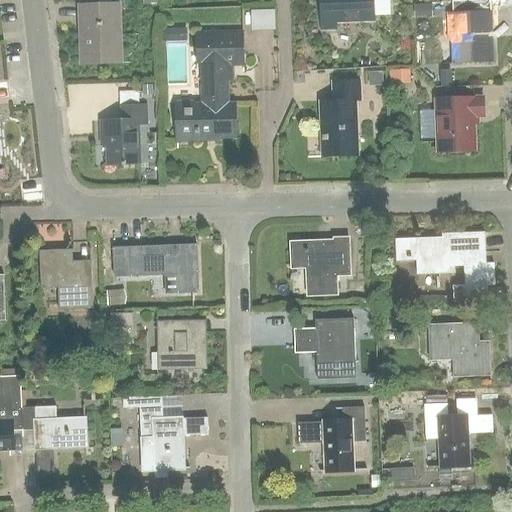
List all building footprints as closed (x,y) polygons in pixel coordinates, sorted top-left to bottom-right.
[(320,0),(322,31),(337,30),(336,22),(357,21),(357,22),(374,21),(373,0),(320,0)] [(453,15),(448,15),(449,35),(458,35),(459,65),(493,63),(491,13),(490,1),(453,3),(453,15)] [(82,66),(123,65),(120,4),(80,6),(82,66)] [(432,5),(414,6),(414,17),(432,17),(432,5)] [(161,29),(162,43),(187,42),(186,28),(161,29)] [(243,32),(223,33),(195,34),(196,65),(201,65),(203,110),(176,110),(177,140),(236,138),(235,108),(229,108),(227,81),(231,81),(231,63),(243,63),(243,32)] [(389,71),(390,86),(411,85),(410,70),(389,71)] [(452,86),(451,71),(440,71),(441,87),(452,86)] [(355,102),(361,102),(360,82),(332,83),(333,102),(320,102),(323,158),(358,156),(355,102)] [(152,96),(152,86),(142,86),(143,96),(152,96)] [(473,118),(484,117),(483,100),(477,100),(476,98),(435,100),(438,154),(475,153),(473,118)] [(137,127),(146,126),(145,106),(120,108),(121,121),(100,122),(101,139),(107,139),(108,166),(139,165),(137,127)] [(396,262),(417,261),(417,277),(455,275),(455,268),(464,268),(464,286),(453,286),(453,302),(488,301),(487,286),(495,286),(494,264),(487,264),(485,233),(442,235),(442,238),(395,240),(396,262)] [(337,277),(351,276),(349,239),(334,240),(334,243),(291,244),(292,269),(305,269),(307,297),(337,296),(337,277)] [(114,278),(176,276),(177,294),(198,294),(196,245),(113,250),(114,278)] [(93,311),(90,261),(73,261),(72,251),(38,253),(39,290),(57,289),(59,312),(93,311)] [(110,329),(134,327),(133,313),(109,315),(110,329)] [(354,320),(315,322),(315,330),(294,330),(295,355),(316,354),(317,382),(356,380),(354,320)] [(157,371),(206,370),(204,334),(196,334),(196,322),(155,323),(157,371)] [(491,377),(490,342),(479,342),(479,325),(429,327),(430,362),(453,361),(454,378),(491,377)] [(113,333),(113,343),(122,343),(121,332),(113,333)] [(0,452),(10,452),(9,434),(23,433),(22,409),(21,377),(0,377),(0,452)] [(207,419),(163,421),(162,396),(124,398),(125,406),(140,405),(140,443),(142,471),(156,472),(184,471),(182,438),(208,437),(207,419)] [(468,436),(493,435),(493,417),(447,419),(447,405),(424,406),(426,441),(438,441),(440,468),(469,467),(468,436)] [(35,433),(37,475),(54,475),(52,450),(85,448),(84,421),(57,422),(56,408),(22,409),(23,433),(35,433)] [(354,443),(366,443),(365,409),(343,410),(343,423),(297,425),(298,446),(324,445),(325,473),(355,472),(354,443)] [(414,469),(389,470),(389,482),(389,483),(415,482),(414,469)] [(381,487),(380,476),(371,476),(372,488),(381,487)]
